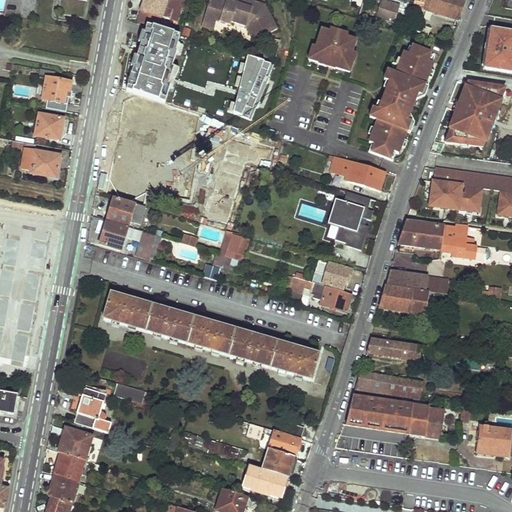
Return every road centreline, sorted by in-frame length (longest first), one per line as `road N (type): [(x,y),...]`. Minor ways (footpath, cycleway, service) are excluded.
road 1 (residential): [(316,469),(409,173),(481,0)]
road 2 (secondary): [(32,442),(117,0)]
road 3 (residential): [(511,508),(482,495),(316,469)]
